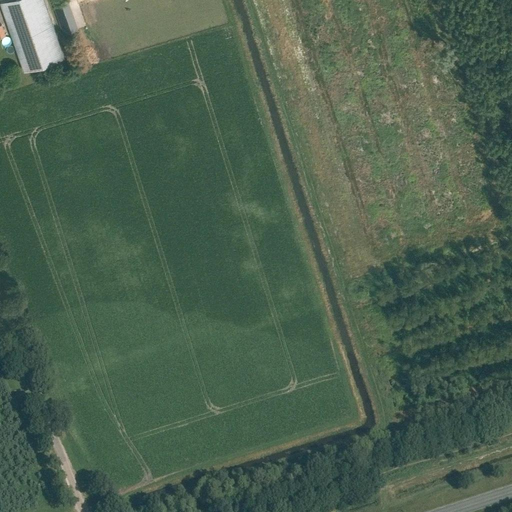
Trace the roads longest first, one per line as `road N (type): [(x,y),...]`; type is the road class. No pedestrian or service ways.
road 1 (track): [(266,511),(511,432)]
road 2 (unclassified): [(83,511),(0,294)]
